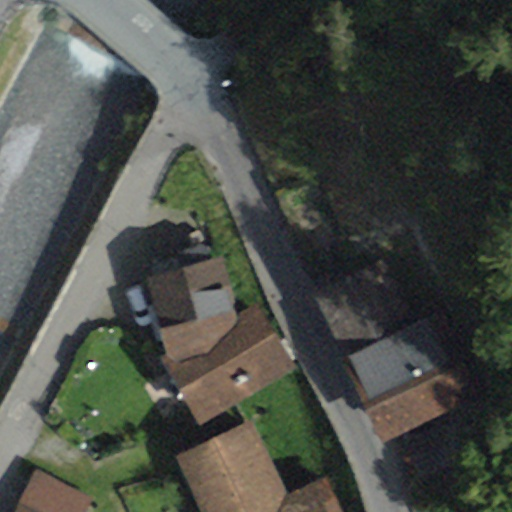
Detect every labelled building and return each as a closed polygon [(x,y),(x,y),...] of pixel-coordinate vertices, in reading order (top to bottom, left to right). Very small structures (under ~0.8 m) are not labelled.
[(222,260),(147,282),(167,356),(158,362),(202,428),(295,366),(259,304),(239,316),(222,260)] [(386,262),(312,298),(342,361),(419,325),(386,262)] [(419,325),(342,361),(381,446),(481,399),(441,315),(419,325)] [(253,423),(175,460),(200,511),(344,511),(327,478),(289,496),(253,423)] [(89,511),(95,500),(36,472),(17,511),(89,511)]
